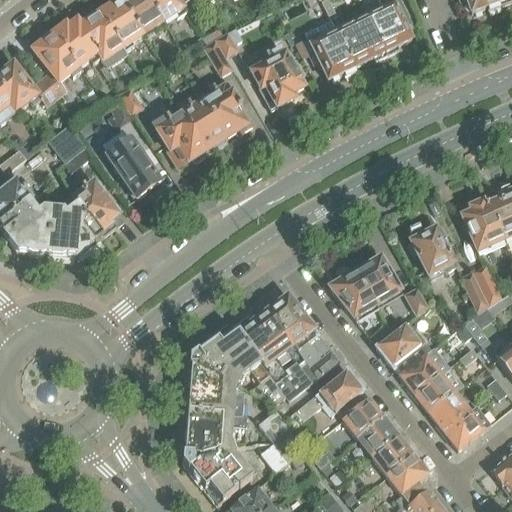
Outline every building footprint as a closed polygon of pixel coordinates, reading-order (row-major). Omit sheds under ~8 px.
[(163,27),(151,9),(145,0),(124,0),(122,2),(121,5),(120,6),(143,41),(154,34),(156,36),(165,31),(163,28),(164,28),(163,27)] [(185,17),(183,15),(180,11),(179,9),(173,0),(145,0),(151,9),(163,27),(164,28),(174,21),(176,24),(185,17)] [(173,0),(179,9),(180,11),(183,15),(186,13),(183,10),(189,7),(186,2),(190,0),(173,0)] [(407,35),(411,33),(395,0),(388,0),(363,12),(367,20),(387,61),(398,55),(397,52),(412,45),(407,35)] [(455,0),(459,10),(466,7),(471,18),(486,12),(487,15),(500,11),(500,10),(496,0),(455,0)] [(511,0),(496,0),(500,10),(511,6),(511,3),(511,2),(511,0)] [(328,3),(322,6),(330,24),(337,20),(328,3)] [(120,6),(119,7),(115,6),(109,10),(108,14),(100,19),(125,57),(134,51),(132,48),(143,41),(120,6)] [(87,27),(79,32),(99,63),(102,68),(103,70),(107,74),(127,60),(125,57),(100,19),(99,19),(95,19),(88,23),(87,27)] [(374,67),(387,61),(367,20),(336,36),(354,73),(373,64),(374,67)] [(307,43),(300,46),(307,62),(310,61),(314,69),(318,66),(328,86),(342,79),(344,82),(356,76),(354,73),(336,36),(335,34),(330,24),(316,31),(304,37),(305,39),(307,43)] [(102,68),(79,33),(75,27),(68,33),(66,29),(64,31),(61,30),(55,35),(54,39),(53,40),(78,73),(79,74),(89,66),(91,69),(99,63),(102,68)] [(224,40),(220,34),(219,33),(202,42),(202,41),(201,41),(206,50),(214,45),(227,38),(236,34),(224,40)] [(243,44),(236,34),(227,38),(214,45),(225,63),(226,64),(239,55),(235,49),(243,44)] [(79,74),(78,73),(53,40),(46,46),(43,45),(36,50),(36,53),(34,55),(51,76),(41,84),(57,104),(60,107),(64,105),(61,100),(67,96),(61,88),(69,81),(71,84),(81,76),(79,74)] [(202,52),(206,50),(201,41),(194,46),(200,54),(202,52)] [(226,64),(225,63),(214,45),(206,50),(202,52),(220,82),(232,75),(226,64)] [(174,67),(183,61),(178,53),(168,59),(174,67)] [(296,66),(291,69),(282,53),(267,61),(270,67),(251,77),(261,94),(259,95),(272,116),(294,104),(292,100),(303,93),(300,88),(301,88),(299,84),(304,82),(296,66)] [(41,84),(32,91),(14,67),(6,74),(2,72),(0,73),(0,90),(20,116),(29,109),(31,112),(40,104),(47,112),(57,104),(41,84)] [(103,70),(97,74),(105,86),(112,82),(107,74),(103,70)] [(124,85),(118,90),(123,97),(130,93),(124,85)] [(225,88),(215,94),(211,87),(207,90),(213,100),(202,106),(226,144),(239,136),(241,139),(253,132),(241,113),(242,113),(232,97),(231,98),(225,88)] [(0,131),(20,116),(0,90),(0,131)] [(130,121),(144,112),(131,93),(130,93),(123,97),(117,101),(130,121)] [(100,101),(86,110),(90,116),(105,108),(100,101)] [(131,123),(130,121),(117,101),(105,108),(113,119),(108,122),(115,133),(131,123)] [(224,145),(226,144),(202,106),(189,115),(187,112),(179,117),(180,120),(205,158),(214,152),(216,155),(226,149),(224,145)] [(203,158),(205,158),(180,120),(168,127),(164,122),(153,128),(174,162),(172,163),(179,174),(192,165),(194,168),(205,161),(203,158)] [(67,131),(47,146),(55,157),(77,140),(69,130),(67,131)] [(123,136),(103,150),(109,158),(106,160),(114,171),(137,205),(149,197),(151,200),(151,199),(152,198),(153,198),(161,192),(159,189),(161,188),(152,174),(146,166),(147,165),(142,158),(141,159),(130,143),(128,144),(123,136)] [(15,140),(9,145),(17,155),(24,164),(34,156),(29,149),(24,152),(15,140)] [(76,158),(85,151),(77,140),(55,157),(63,167),(76,158)] [(85,151),(76,158),(84,168),(91,163),(93,162),(85,151)] [(17,155),(0,168),(0,172),(5,179),(24,164),(17,155)] [(42,195),(55,185),(50,177),(43,181),(47,188),(40,192),(42,195)] [(0,227),(33,202),(19,183),(0,198),(0,227)] [(47,203),(60,195),(55,185),(42,195),(47,203)] [(85,196),(73,205),(76,208),(102,243),(124,227),(111,210),(112,210),(109,206),(110,205),(106,200),(106,201),(102,196),(101,197),(92,185),(82,192),(85,196)] [(497,205),(488,209),(504,245),(511,241),(511,197),(510,193),(495,201),(497,205)] [(44,215),(34,203),(33,202),(0,227),(0,238),(2,241),(4,240),(8,245),(44,215)] [(488,209),(485,210),(483,206),(469,213),(471,217),(466,219),(464,225),(478,257),(504,245),(488,209)] [(94,249),(102,243),(76,208),(64,216),(64,215),(54,214),(53,217),(52,238),(48,241),(47,260),(67,262),(68,261),(76,262),(94,249)] [(54,214),(53,214),(44,214),(44,215),(8,245),(18,258),(26,258),(26,259),(47,260),(48,241),(52,238),(53,217),(54,214)] [(429,282),(454,269),(436,233),(426,238),(424,234),(410,241),(412,246),(410,247),(411,249),(408,250),(414,262),(418,260),(429,282)] [(400,297),(388,275),(380,262),(371,268),(368,264),(353,273),(375,312),(400,297)] [(489,311),(500,303),(483,270),(472,276),(489,311)] [(353,324),(375,312),(353,273),(338,282),(341,286),(329,293),(353,324)] [(477,319),(489,311),(472,276),(459,283),(477,319)] [(428,312),(416,291),(402,299),(414,320),(428,312)] [(489,312),(487,314),(493,321),(511,307),(506,300),(501,304),(489,312)] [(329,356),(318,341),(287,301),(267,315),(269,318),(268,318),(291,350),(297,357),(302,364),(296,368),(304,378),(311,388),(337,367),(329,356)] [(262,373),(291,350),(268,318),(255,328),(249,320),(232,334),(262,373)] [(472,325),(464,331),(475,345),(476,347),(479,350),(487,344),(479,334),(472,325)] [(409,329),(379,353),(384,359),(383,364),(390,373),(396,381),(398,380),(424,359),(420,354),(426,349),(414,335),(409,329)] [(463,330),(456,335),(465,346),(472,341),(464,331),(463,330)] [(376,354),(393,340),(387,332),(376,340),(369,346),(376,354)] [(248,379),(257,390),(268,381),(262,373),(232,334),(215,346),(215,347),(196,362),(196,361),(194,362),(195,363),(193,367),(234,387),(235,385),(239,382),(241,384),(248,379)] [(511,352),(496,365),(511,385),(511,352)] [(424,359),(398,380),(407,392),(406,393),(407,394),(408,393),(411,396),(410,397),(410,398),(411,398),(412,398),(439,377),(440,379),(448,373),(433,354),(426,360),(425,360),(424,359)] [(471,354),(458,365),(464,371),(477,361),(476,360),(471,354)] [(188,396),(187,415),(206,416),(206,419),(231,421),(242,422),(244,399),(233,398),(229,396),(234,387),(202,371),(193,367),(191,372),(189,373),(190,374),(189,395),(188,396)] [(288,406),(311,388),(296,368),(282,378),(271,385),(285,402),(288,406)] [(454,397),(462,391),(448,373),(440,379),(439,377),(412,398),(415,402),(414,403),(415,404),(416,403),(418,406),(417,407),(418,408),(419,407),(428,418),(454,397)] [(342,379),(294,418),(299,424),(312,414),(317,415),(322,411),(330,422),(335,418),(359,399),(359,394),(354,387),(349,388),(342,380),(342,379)] [(285,402),(271,385),(268,381),(257,390),(251,395),(276,408),(285,402)] [(493,397),(500,391),(494,384),(487,390),(493,397)] [(499,405),(506,399),(500,391),(493,397),(499,405)] [(442,436),(469,415),(454,397),(428,418),(436,429),(435,430),(436,431),(437,430),(440,434),(439,435),(440,436),(441,435),(442,436)] [(378,415),(377,416),(368,403),(364,407),(341,424),(357,444),(383,423),(381,421),(382,420),(381,419),(380,420),(378,417),(379,416),(378,415)] [(477,440),(490,430),(475,411),(469,416),(469,415),(442,436),(444,439),(443,440),(444,441),(445,440),(447,443),(446,444),(447,445),(448,444),(457,456),(477,440)] [(185,461),(184,462),(184,463),(186,463),(187,468),(208,463),(229,459),(244,452),(247,423),(242,422),(231,421),(206,419),(206,416),(187,415),(185,438),(186,439),(185,461)] [(282,427),(282,426),(276,418),(258,432),(271,449),(272,450),(290,436),(282,427)] [(386,424),(385,425),(383,423),(357,444),(372,463),(398,442),(389,431),(390,430),(389,429),(388,430),(386,426),(387,425),(386,424)] [(255,452),(271,449),(258,432),(255,452)] [(290,436),(272,450),(287,469),(289,467),(298,459),(302,456),(304,455),(297,445),(290,436)] [(407,453),(406,452),(398,442),(372,463),(386,481),(413,460),(411,458),(412,457),(411,456),(410,457),(407,454),(408,453),(408,452),(407,453)] [(329,455),(314,467),(319,473),(326,468),(334,462),(329,455)] [(511,458),(490,476),(503,493),(511,486),(511,458)] [(208,463),(187,468),(189,475),(188,475),(188,476),(189,477),(203,494),(216,511),(220,509),(224,506),(251,484),(237,466),(235,468),(229,460),(229,459),(208,463)] [(295,475),(305,467),(298,459),(289,467),(295,475)] [(415,461),(414,462),(413,460),(386,481),(401,500),(416,488),(415,488),(417,487),(427,479),(418,468),(419,467),(419,466),(418,467),(415,463),(416,462),(415,461)] [(326,482),(332,477),(326,468),(319,473),(326,482)] [(341,474),(328,484),(335,493),(348,482),(341,474)] [(308,504),(323,493),(313,479),(292,496),(296,501),(303,496),(308,504)] [(511,486),(503,493),(511,504),(511,486)] [(397,511),(407,511),(424,499),(416,488),(401,500),(392,506),(397,511)] [(270,511),(256,493),(231,511),(270,511)] [(349,495),(341,502),(349,511),(357,505),(349,495)] [(407,511),(442,511),(441,510),(429,495),(425,497),(424,499),(407,511)] [(339,511),(335,506),(329,499),(318,508),(321,511),(339,511)]
